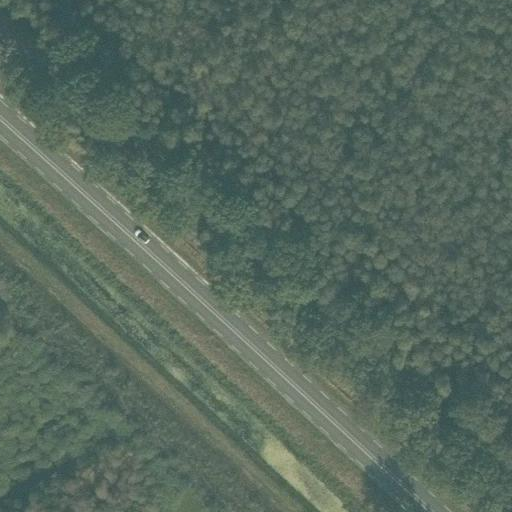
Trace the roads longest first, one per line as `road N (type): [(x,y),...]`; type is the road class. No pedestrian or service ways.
road 1 (unclassified): [(511,467),(0,35)]
road 2 (primary): [(430,511),(0,118)]
road 3 (track): [(292,511),(0,245)]
